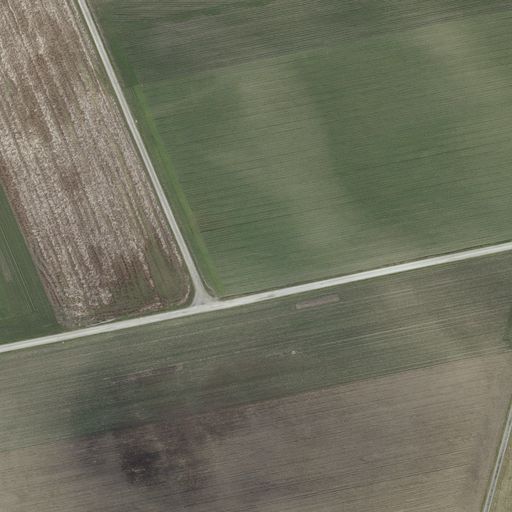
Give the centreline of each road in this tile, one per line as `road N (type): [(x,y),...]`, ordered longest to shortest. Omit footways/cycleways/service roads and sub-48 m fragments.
road 1 (track): [(0,349),(511,245)]
road 2 (track): [(83,0),(211,306)]
